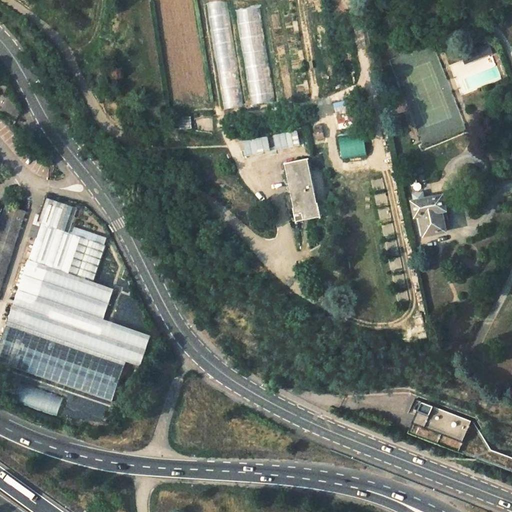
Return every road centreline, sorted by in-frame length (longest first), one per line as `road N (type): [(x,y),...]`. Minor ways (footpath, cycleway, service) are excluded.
road 1 (secondary): [(511,506),(289,416),(201,359),(163,311),(121,222),(0,42)]
road 2 (trunk): [(310,478),(118,461),(0,423)]
road 3 (track): [(381,164),(411,312),(383,327),(345,318),(306,295)]
road 4 (track): [(352,0),(381,164),(349,175),(338,168),(330,134)]
road 5 (trunk): [(447,511),(382,486),(310,478)]
road 6 (track): [(221,121),(201,0)]
